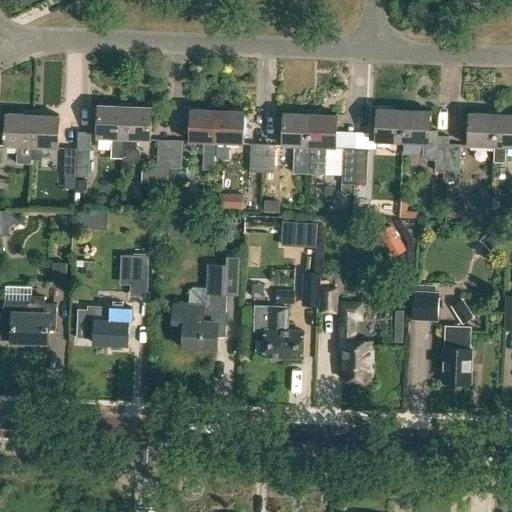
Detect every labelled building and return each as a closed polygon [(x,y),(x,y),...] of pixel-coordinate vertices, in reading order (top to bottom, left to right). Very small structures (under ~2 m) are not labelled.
[(112,157),(124,158),(126,106),(99,105),(98,138),(112,138),(112,157)] [(124,158),(137,158),(138,139),(151,140),(152,107),(126,106),(124,158)] [(205,153),(217,154),(218,110),(192,109),(191,142),(205,142),(205,153)] [(376,142),(403,143),(404,110),(378,109),(376,142)] [(217,154),(218,143),(244,144),(245,111),(218,110),(217,154)] [(436,172),(448,172),(450,137),(438,136),(438,131),(430,131),(431,111),(404,110),(403,143),(423,144),(423,155),(427,160),(436,160),(436,172)] [(17,163),(30,163),(33,114),(6,113),(5,146),(18,147),(17,163)] [(294,173),(309,173),(311,114),(285,113),(283,146),(295,146),(294,173)] [(469,145),(495,147),(497,114),(470,113),(469,145)] [(30,163),(32,163),(33,158),(43,159),(44,148),(58,148),(59,115),(33,114),(30,163)] [(309,173),(310,173),(311,147),(336,148),(338,115),(311,114),(309,173)] [(511,114),(497,114),(495,147),(495,162),(507,162),(507,147),(511,147),(511,114)] [(78,148),(77,176),(90,176),(91,131),(78,131),(78,148)] [(450,137),(448,172),(461,173),(462,145),(450,145),(450,137)] [(168,186),(169,168),(170,139),(159,139),(158,167),(153,167),(153,186),(168,186)] [(170,139),(169,168),(182,168),(183,140),(170,139)] [(251,143),(250,171),(262,172),(264,143),(251,143)] [(264,143),(262,172),(275,172),(276,144),(264,143)] [(65,176),(77,176),(78,148),(66,147),(65,176)] [(342,183),(355,184),(356,148),(344,147),(342,183)] [(356,148),(355,184),(367,185),(369,149),(356,148)] [(77,181),(77,193),(88,193),(88,181),(77,181)] [(265,200),(265,213),(281,213),(281,200),(265,200)] [(393,226),(381,233),(386,241),(397,234),(393,226)] [(492,231),(484,238),(493,247),(501,240),(492,231)] [(133,293),(145,293),(147,258),(134,257),(133,293)] [(183,348),(217,349),(217,337),(225,336),(225,329),(226,295),(237,295),(238,258),(225,257),(225,265),(208,265),(207,294),(207,303),(203,306),(173,305),(172,323),(184,323),(183,348)] [(53,287),(67,287),(68,263),(53,263),(53,287)] [(303,305),(318,305),(319,277),(304,276),(303,305)] [(321,313),(338,313),(338,286),(322,285),(321,313)] [(277,290),(277,303),(295,303),(295,290),(277,290)] [(414,318),(437,319),(439,293),(415,291),(414,318)] [(12,342),(48,343),(48,331),(56,330),(58,304),(44,303),(44,297),(32,297),(32,301),(6,300),(2,317),(0,316),(0,340),(12,341),(12,342)] [(451,306),(463,324),(474,317),(463,299),(451,306)] [(342,379),(370,380),(371,342),(355,342),(356,323),(362,323),(362,304),(341,303),(339,351),(343,351),(342,379)] [(79,309),(77,338),(94,339),(94,344),(128,345),(129,326),(139,327),(139,311),(129,310),(129,311),(127,311),(127,315),(129,315),(129,321),(110,320),(111,307),(89,306),(88,309),(79,309)] [(256,306),(255,330),(266,331),(265,356),(269,356),(271,360),(281,360),(283,357),(303,358),(304,331),(287,331),(288,308),(269,307),(256,306)] [(470,384),(471,359),(474,357),(475,352),(472,350),(472,347),(471,347),(472,327),(446,326),(445,348),(443,383),(447,383),(449,385),(456,385),(457,383),(470,384)]
